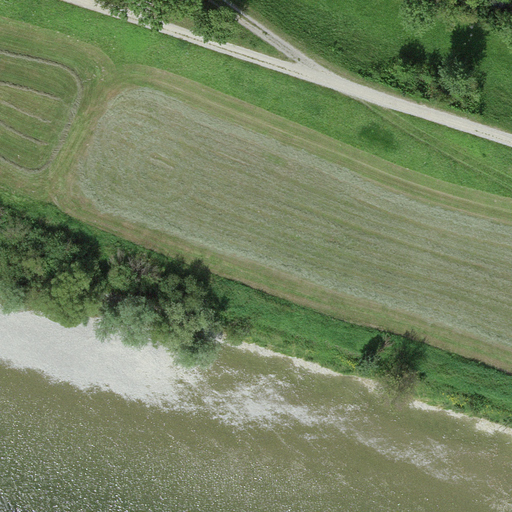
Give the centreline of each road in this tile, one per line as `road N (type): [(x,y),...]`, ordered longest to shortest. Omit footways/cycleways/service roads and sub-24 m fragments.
road 1 (track): [(81,0),(333,84),(220,0)]
road 2 (track): [(333,84),(511,142)]
